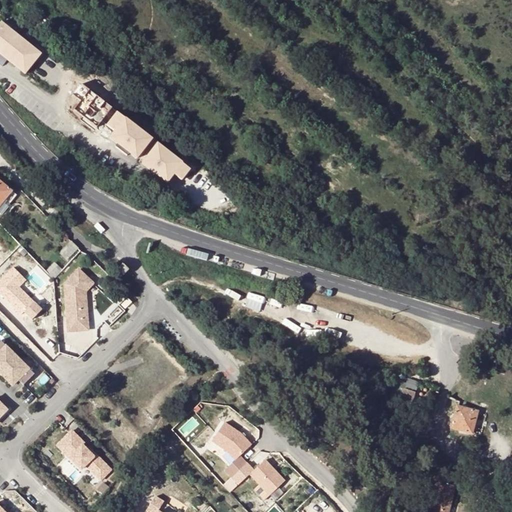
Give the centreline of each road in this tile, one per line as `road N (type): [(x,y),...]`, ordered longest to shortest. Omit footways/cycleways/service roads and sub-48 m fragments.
road 1 (secondary): [(125,215),(438,315)]
road 2 (unclassified): [(356,511),(236,375),(158,301)]
road 3 (residential): [(441,349),(440,440),(511,509)]
road 4 (residential): [(158,301),(33,422)]
road 5 (secondary): [(0,110),(50,165),(125,215)]
road 6 (unclassified): [(128,250),(90,245),(0,161)]
